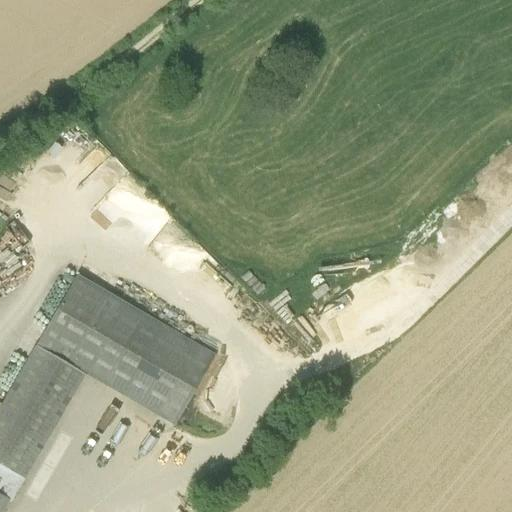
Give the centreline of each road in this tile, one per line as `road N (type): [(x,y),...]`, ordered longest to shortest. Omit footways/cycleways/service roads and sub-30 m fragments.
road 1 (track): [(511,214),(388,335),(286,375)]
road 2 (track): [(0,146),(199,0)]
